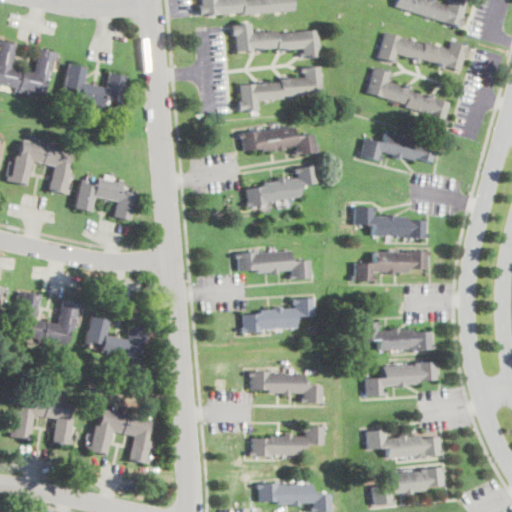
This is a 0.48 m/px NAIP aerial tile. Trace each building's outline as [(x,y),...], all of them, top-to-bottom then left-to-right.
[(292,0),(293,9),(241,14),(240,12),(197,15),(196,4),(199,4),(198,0),(292,0)] [(393,0),(430,0),(446,5),(447,0),(460,0),(466,2),(464,8),(463,7),(460,17),(463,18),(460,25),(459,25),(458,27),(392,6),(393,0)] [(250,22),(251,32),(275,30),(275,32),(316,28),(318,55),(298,57),(298,53),(301,53),(300,47),(274,49),(274,47),(234,51),(232,34),(230,34),(229,24),(250,22)] [(383,31),(422,44),(423,42),(447,49),(450,40),(466,45),(466,46),(468,47),(466,55),(463,54),(457,72),(445,68),(445,66),(443,66),(442,67),(441,67),(438,66),(439,65),(419,58),(417,64),(413,62),(414,59),(395,53),(393,58),(396,59),(395,63),(392,62),(391,63),(385,61),(384,63),(377,61),(378,58),(375,57),(383,31)] [(28,71),(32,72),(37,48),(58,53),(57,58),(54,57),(49,78),(46,78),(42,94),(22,89),(21,93),(13,91),(13,87),(0,84),(0,40),(15,44),(10,67),(28,71)] [(82,82),(104,87),(107,72),(125,76),(119,106),(115,105),(115,101),(104,99),(102,106),(75,100),(77,93),(69,91),(68,94),(61,92),(68,63),(85,68),(82,82)] [(320,66),(321,73),(322,91),(281,95),(281,98),(256,100),(257,109),(236,111),(235,100),(239,100),(237,84),(277,80),(277,77),(303,75),(303,72),(300,72),(300,67),(320,66)] [(391,74),(390,76),(390,77),(387,76),(386,81),(405,87),(406,84),(410,86),(409,90),(429,96),(429,94),(434,95),(433,98),(448,102),(443,119),(446,119),(443,129),(438,127),(438,130),(427,126),(427,124),(424,123),(426,114),(403,107),(404,104),(364,92),(372,66),(389,71),(388,72),(391,73),(391,74)] [(292,125),(294,136),(312,133),(315,151),(293,154),(292,150),(295,150),(295,145),(282,147),(282,149),(275,150),(274,148),(260,150),(260,147),(241,149),(239,137),(236,138),(236,134),(292,125)] [(412,141),(414,141),(414,139),(438,146),(437,150),(435,149),(432,163),(414,158),(413,160),(400,157),(399,159),(392,157),(393,155),(379,151),(378,156),(380,157),(379,160),(377,160),(377,161),(358,156),(363,138),(381,143),(384,133),(412,141)] [(28,141),(41,144),(42,141),(51,143),(50,145),(71,150),(67,167),(70,168),(65,189),(69,189),(68,195),(47,189),(53,166),(31,161),(25,185),(6,180),(7,176),(9,176),(14,155),(16,156),(21,139),(28,141)] [(313,165),(314,173),(316,182),(298,185),(300,196),(244,206),(244,202),(246,202),(244,188),(262,185),(261,182),(275,179),(274,178),(282,176),(283,179),(295,176),(294,172),(292,172),(291,168),(313,165)] [(103,179),(116,182),(116,179),(121,180),(119,191),(129,193),(129,190),(135,191),(128,220),(112,216),(115,201),(93,196),(90,212),(73,208),(80,179),(85,180),(85,182),(93,184),(95,177),(103,179)] [(374,211),(372,211),(372,216),(384,216),(384,214),(393,214),(393,216),(407,216),(407,219),(424,220),(424,233),(427,233),(427,238),(402,238),(402,235),(399,235),(399,236),(394,236),(394,242),(382,242),(382,236),(370,236),(370,225),(352,224),(353,215),(346,215),(346,206),(372,207),(374,207),(374,211)] [(396,249),(396,252),(403,253),(403,251),(425,251),(425,252),(427,252),(427,255),(425,255),(425,269),(409,269),(409,272),(393,272),(393,274),(385,274),(385,272),(372,271),(372,276),(374,276),(374,280),(373,280),(373,281),(350,281),(350,279),(350,275),(353,275),(353,263),(371,263),(371,252),(385,252),(386,249),(396,249)] [(289,250),(289,260),(307,259),(308,276),(286,278),(286,274),(289,273),(289,271),(255,273),(254,269),(237,271),(236,257),(232,257),(232,254),(289,250)] [(40,320),(56,324),(61,300),(67,301),(68,296),(75,298),(74,302),(82,303),(81,309),(77,308),(73,330),(69,329),(66,345),(46,341),(45,345),(38,344),(39,339),(16,334),(19,318),(16,318),(21,297),(18,296),(19,291),(39,295),(34,319),(40,320)] [(311,296),(312,303),(312,316),(294,317),(295,327),(261,329),(261,331),(239,332),(238,327),(241,327),(240,314),(257,313),(257,309),(271,309),(271,306),(279,306),(279,309),(292,308),(291,303),(288,303),(288,298),(311,296)] [(106,335),(125,339),(129,324),(147,328),(140,357),(124,354),(123,360),(117,359),(118,357),(100,352),(101,348),(83,344),(90,315),(108,320),(104,334),(106,335)] [(376,321),(376,322),(378,322),(379,326),(377,326),(377,331),(389,330),(389,328),(397,328),(398,330),(411,329),(411,332),(429,331),(430,344),(433,344),(433,348),(431,348),(431,349),(409,351),(409,348),(376,350),(376,340),(358,341),(357,322),(376,321)] [(434,361),(434,362),(436,362),(436,366),(435,366),(436,379),(417,380),(417,383),(403,384),(403,387),(396,387),(396,385),(383,386),(383,390),(385,390),(385,394),(383,394),(383,395),(364,397),(363,378),(381,377),(381,367),(411,364),(411,362),(434,361)] [(301,373),(301,384),(319,384),(319,402),(298,402),(298,397),(300,397),(300,393),(265,392),(265,389),(249,389),(249,376),(245,376),(245,371),(268,371),(268,373),(301,373)] [(42,397),(42,394),(49,395),(49,398),(71,401),(68,418),(72,419),(69,439),(72,440),(71,445),(51,442),(55,418),(46,416),(46,420),(38,419),(39,415),(32,414),(28,439),(6,436),(7,431),(12,431),(15,411),(17,411),(19,394),(42,397)] [(150,420),(146,437),(149,437),(145,458),(148,459),(147,464),(127,460),(132,436),(126,434),(124,441),(115,439),(117,433),(109,431),(104,454),(85,450),(86,445),(89,446),(93,425),(96,426),(100,409),(150,420)] [(322,433),(322,444),(305,444),(305,454),(270,454),(270,456),(247,456),(247,451),(250,451),(250,437),(268,437),(268,434),(282,435),(282,432),(290,432),(290,435),(303,435),(303,431),(300,431),(300,425),(322,426),(322,433)] [(386,429),(387,434),(384,434),(384,438),(397,437),(397,435),(405,434),(405,436),(419,435),(419,438),(437,436),(438,449),(441,449),(441,455),(419,457),(419,455),(385,458),(384,448),(366,450),(364,431),(386,429)] [(441,467),(443,467),(444,471),(441,471),(442,485),(424,486),(425,490),(411,491),(411,493),(403,494),(403,492),(390,493),(391,498),(393,498),(393,502),(391,502),(391,503),(372,504),(371,486),(388,485),(387,474),(419,471),(418,468),(441,467)] [(276,482),(276,484),(310,483),(311,493),(329,493),(329,511),(308,511),(308,507),(310,507),(310,502),(298,503),(298,506),(290,506),(290,504),(275,504),(275,501),(257,502),(257,487),(253,487),(253,484),(256,484),(256,483),(276,482)]
